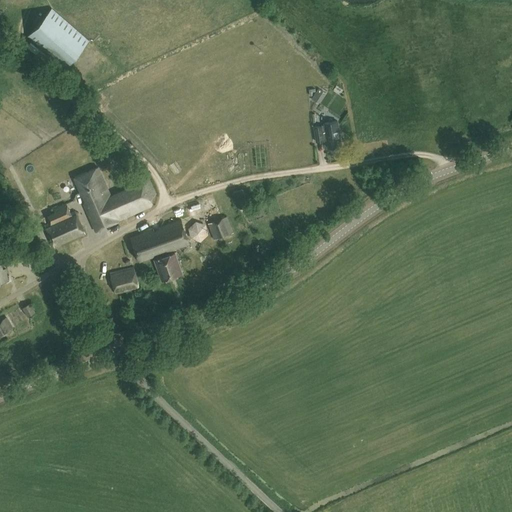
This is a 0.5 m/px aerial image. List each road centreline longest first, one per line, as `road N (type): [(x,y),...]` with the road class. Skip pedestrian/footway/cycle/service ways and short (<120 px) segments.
road 1 (tertiary): [(115,355),(275,282),(400,192),(511,151)]
road 2 (track): [(168,205),(243,180),(392,158),(430,157),(456,168)]
road 3 (track): [(168,205),(141,157),(0,38)]
road 4 (unclassified): [(277,511),(115,355)]
road 5 (tertiary): [(0,396),(115,355)]
